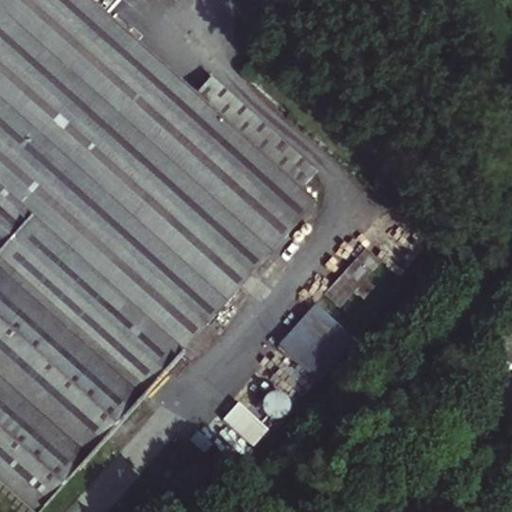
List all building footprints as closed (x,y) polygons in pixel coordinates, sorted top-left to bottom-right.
[(0,0),(0,491),(23,511),(39,511),(152,386),(180,355),(206,326),(312,206),(297,193),(313,175),(208,81),(192,98),(103,18),(119,0),(0,0)] [(379,264),(364,250),(324,295),(339,309),(353,293),(365,280),(379,264)] [(373,288),(365,280),(353,293),(362,300),(373,288)] [(352,342),(314,307),(276,349),(315,384),(352,342)] [(214,334),(206,326),(180,355),(189,363),(214,334)]
